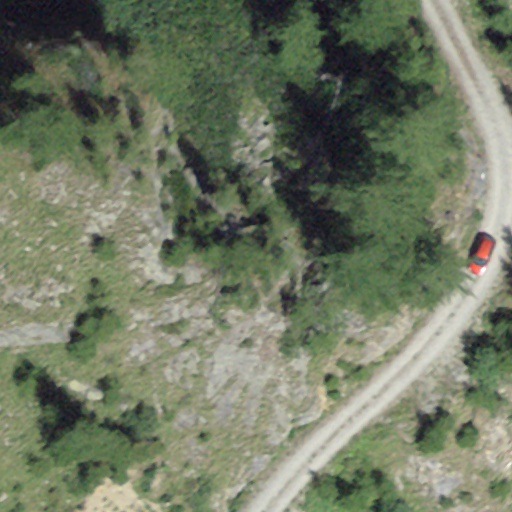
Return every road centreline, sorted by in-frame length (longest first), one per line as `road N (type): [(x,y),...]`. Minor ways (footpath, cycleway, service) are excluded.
road 1 (track): [(511,164),(501,251),(270,511)]
road 2 (track): [(432,0),(511,131)]
